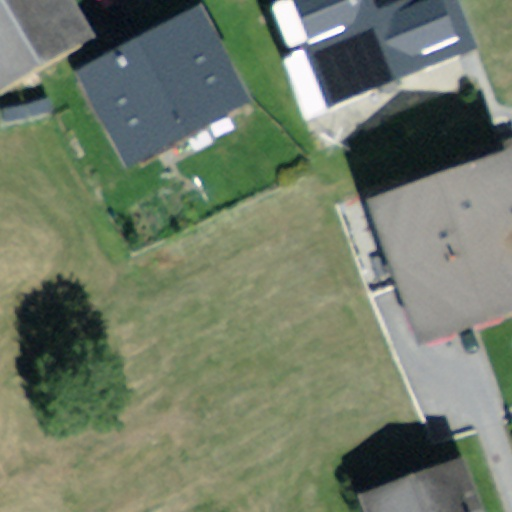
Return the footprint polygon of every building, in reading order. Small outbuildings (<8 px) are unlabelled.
[(65,0),(0,0),(0,85),(87,36),(65,0)] [(430,0),(270,0),(314,124),(456,74),(430,0)] [(201,12),(77,74),(125,168),(248,105),(201,12)] [(511,151),(373,195),(418,334),(511,304),(511,151)] [(488,511),(471,462),(362,500),(366,511),(488,511)]
